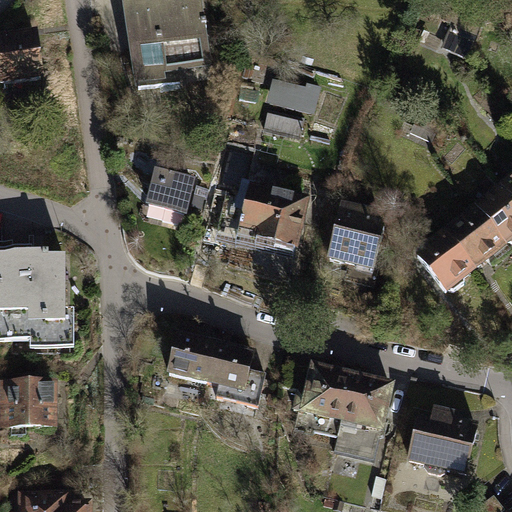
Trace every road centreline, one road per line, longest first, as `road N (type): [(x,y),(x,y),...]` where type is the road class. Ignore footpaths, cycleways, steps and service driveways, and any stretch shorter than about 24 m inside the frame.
road 1 (residential): [(116,255),(144,287),(184,302),(511,389)]
road 2 (residential): [(79,0),(116,255)]
road 3 (residential): [(116,255),(114,511)]
